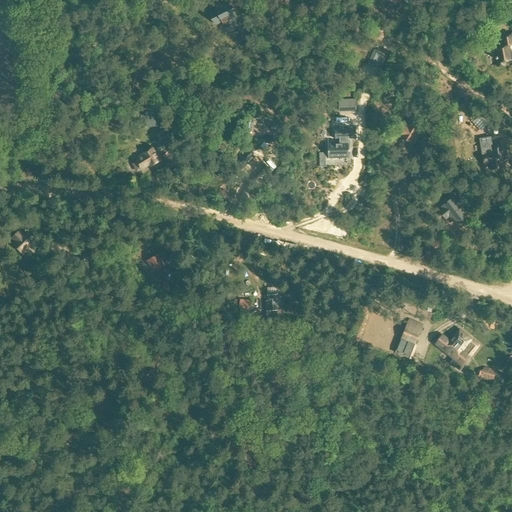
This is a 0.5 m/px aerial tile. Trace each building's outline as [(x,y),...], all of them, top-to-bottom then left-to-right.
[(224,26),(235,21),(229,9),(227,10),(224,3),(214,8),(216,11),(209,14),(215,28),(223,24),(224,26)] [(505,65),(505,61),(511,60),(508,45),(511,43),(511,35),(502,38),(504,48),(498,49),(499,57),(495,58),(497,67),(505,65)] [(384,64),(387,52),(374,49),(371,61),(384,64)] [(357,110),(357,98),(340,98),(340,110),(357,110)] [(164,111),(145,113),(147,128),(165,126),(164,111)] [(396,131),(402,134),(401,136),(414,144),(421,132),(413,127),(415,123),(410,120),(408,123),(403,120),(396,131)] [(253,121),(251,129),(264,131),(265,123),(253,121)] [(328,145),(328,159),(348,159),(348,139),(355,139),(355,127),(334,128),(334,139),(339,139),(339,145),(328,145)] [(491,147),(492,153),(485,154),(486,163),(494,162),(495,168),(501,168),(501,162),(507,161),(506,151),(503,152),(502,146),(491,147)] [(153,149),(144,155),(145,157),(133,165),(137,172),(149,164),(151,166),(160,161),(153,149)] [(163,157),(168,162),(172,159),(168,153),(163,157)] [(251,153),(240,163),(247,170),(243,175),(247,180),(255,173),(252,170),(260,163),(251,153)] [(450,196),(439,204),(442,209),(443,211),(440,213),(445,220),(448,217),(452,222),(460,222),(463,214),(463,213),(460,209),(463,206),(458,200),(455,202),(453,200),(450,196)] [(34,240),(28,234),(26,232),(23,235),(19,230),(11,238),(15,242),(13,244),(22,253),(30,244),(34,240)] [(93,259),(100,245),(92,241),(86,255),(93,259)] [(148,261),(153,269),(149,271),(155,281),(164,275),(159,268),(164,265),(162,262),(168,258),(163,252),(158,255),(157,255),(148,261)] [(268,300),(266,300),(267,315),(278,314),(276,295),(275,295),(268,296),(268,300)] [(278,314),(267,315),(268,323),(278,322),(278,314)] [(408,319),(394,354),(408,360),(422,324),(408,319)] [(442,335),(436,343),(464,366),(470,358),(462,351),(471,339),(460,330),(450,342),(442,335)] [(159,363),(162,357),(150,353),(144,368),(154,372),(158,362),(159,363)] [(478,371),(476,378),(481,379),(493,383),(496,371),(484,368),(483,372),(478,371)]
